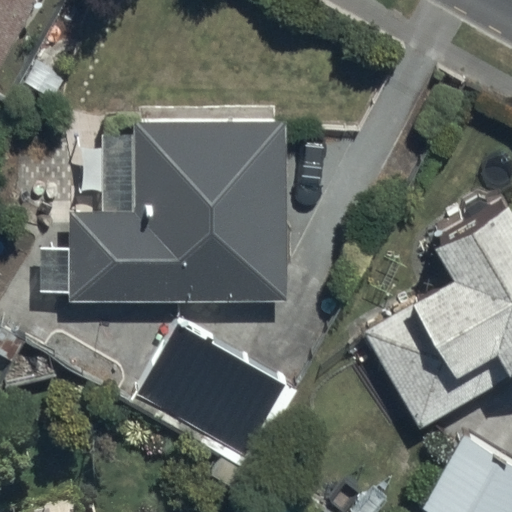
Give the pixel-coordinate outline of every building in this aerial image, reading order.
[(0,0),(0,30),(15,0),(0,0)] [(63,292),(261,288),(257,113),(126,116),(128,200),(61,201),(63,292)] [(350,320),(397,404),(500,346),(493,333),(511,322),(511,217),(484,166),(413,205),(436,246),(394,269),(406,289),(350,320)] [(271,375),(172,318),(133,385),(232,442),(271,375)] [(484,511),(509,470),(448,435),(411,498),(436,511),(484,511)] [(511,511),(511,489),(498,511),(511,511)]
